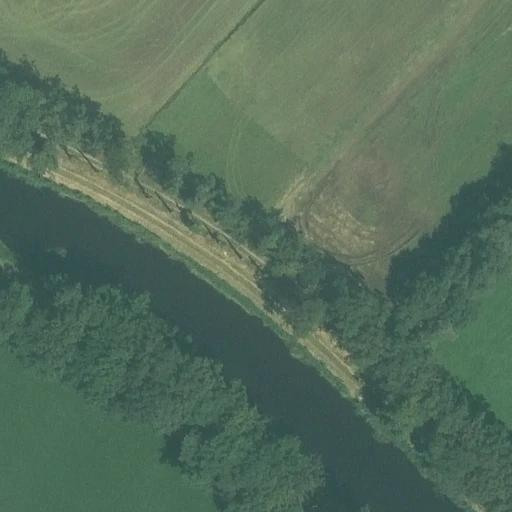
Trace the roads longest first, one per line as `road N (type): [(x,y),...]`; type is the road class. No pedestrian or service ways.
road 1 (track): [(511,489),(275,271),(121,173),(0,119)]
road 2 (track): [(0,302),(67,333),(172,404),(298,511)]
